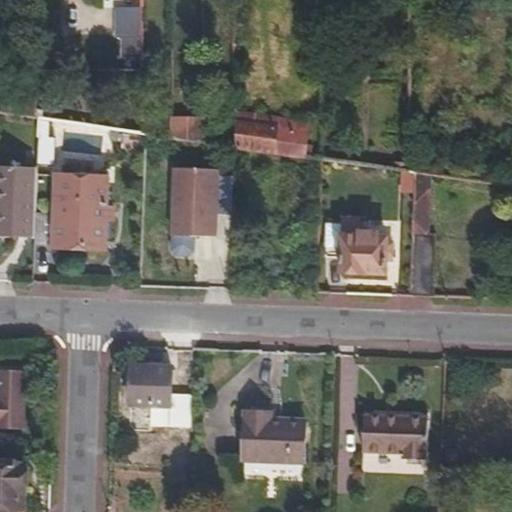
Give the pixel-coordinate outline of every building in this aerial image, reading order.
[(120,34),(144,34),(143,7),(120,7),(120,34)] [(101,33),(101,14),(65,15),(65,33),(101,33)] [(238,112),(238,146),(305,156),(309,122),(238,112)] [(78,123),(45,118),(41,118),(40,135),(76,138),(78,123)] [(174,137),(174,119),(143,118),(143,133),(174,137)] [(206,142),(206,119),(174,119),(174,137),(206,142)] [(0,234),(36,236),(37,212),(39,167),(0,166),(0,234)] [(215,246),(217,171),(171,170),(169,245),(215,246)] [(417,235),(415,295),(436,296),(437,234),(432,233),(433,174),(415,172),(414,233),(417,235)] [(36,236),(36,242),(56,242),(56,246),(108,248),(110,177),(60,176),(58,213),(37,212),(36,236)] [(344,257),(344,270),(388,273),(389,237),(380,237),(380,233),(368,232),(368,216),(344,215),(344,225),(329,225),(328,256),(344,257)] [(132,403),(152,403),(172,404),(174,366),(133,365),(132,403)] [(172,404),(152,403),(152,417),(172,417),(172,404)] [(248,411),(245,459),(305,461),(306,420),(272,419),(272,412),(248,411)] [(367,416),(366,449),(407,450),(407,459),(425,459),(426,450),(430,451),(430,419),(367,416)] [(27,466),(0,465),(0,511),(2,511),(3,509),(26,509),(27,466)] [(188,503),(189,488),(174,488),(174,502),(188,503)]
